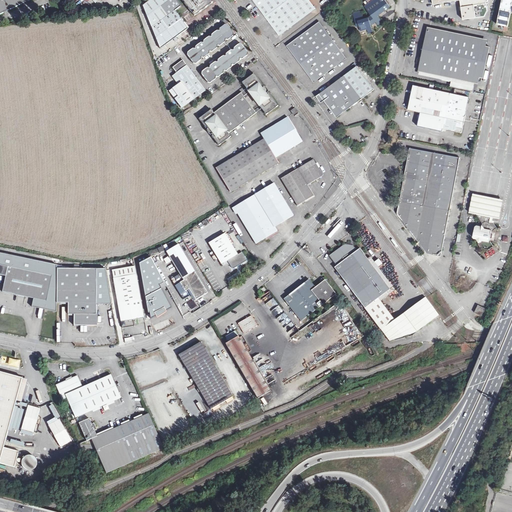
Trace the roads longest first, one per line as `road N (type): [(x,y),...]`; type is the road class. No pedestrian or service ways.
road 1 (unclassified): [(0,340),(108,354),(184,329),(283,256),(356,170)]
road 2 (trunk): [(477,388),(426,440),(309,462),(265,511)]
road 3 (unclassified): [(229,0),(356,170)]
road 4 (unclassified): [(463,318),(356,170)]
road 5 (unclassified): [(356,170),(383,122),(406,0)]
road 6 (trunk): [(477,388),(415,511)]
road 7 (trunk): [(277,511),(297,489),(326,476),(362,483),(385,511)]
